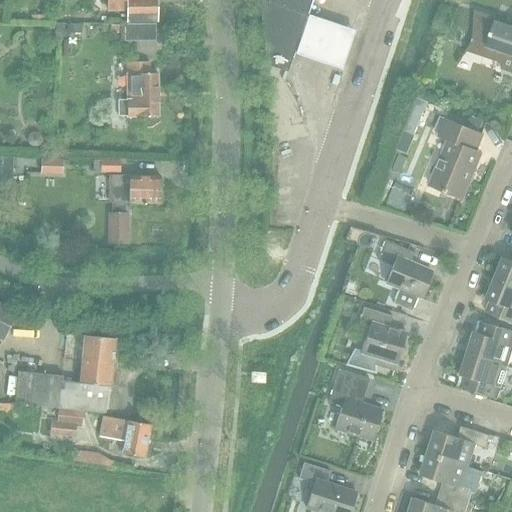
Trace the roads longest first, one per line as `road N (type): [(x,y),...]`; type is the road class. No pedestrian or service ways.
road 1 (residential): [(220,293),(256,311),(287,292),(387,0)]
road 2 (residential): [(220,293),(227,93),(218,0)]
road 3 (residential): [(511,159),(415,388)]
road 4 (residential): [(220,293),(187,282),(48,283),(0,263)]
road 5 (residential): [(196,511),(220,293)]
road 6 (residential): [(415,388),(376,511)]
